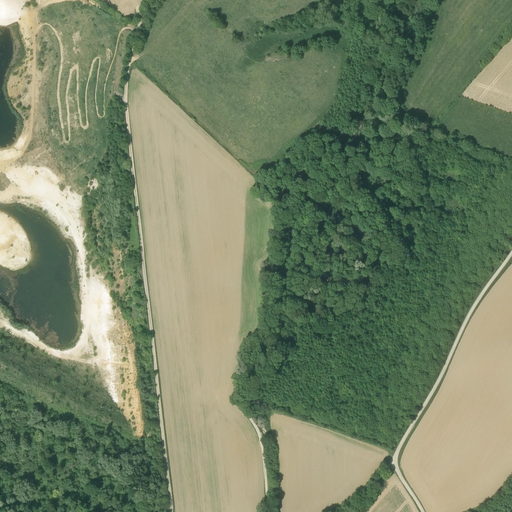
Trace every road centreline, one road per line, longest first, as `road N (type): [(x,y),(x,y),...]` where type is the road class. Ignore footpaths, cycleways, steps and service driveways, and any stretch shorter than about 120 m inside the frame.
road 1 (track): [(152,0),(132,43),(125,100),(170,511)]
road 2 (unclassified): [(422,511),(393,464),(396,452),(511,249)]
